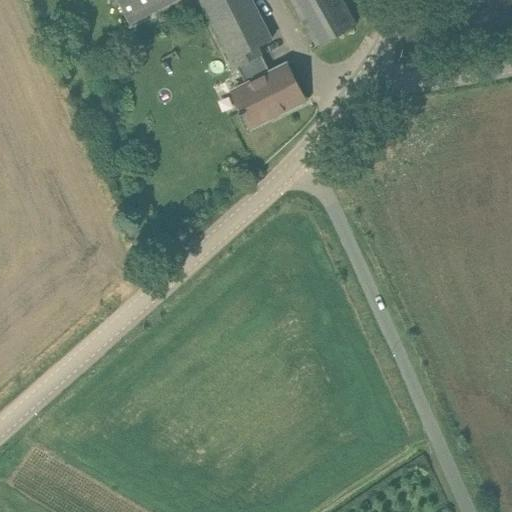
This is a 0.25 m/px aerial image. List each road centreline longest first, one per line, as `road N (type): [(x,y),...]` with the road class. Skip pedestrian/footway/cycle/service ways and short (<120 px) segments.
road 1 (tertiary): [(0,425),(305,153)]
road 2 (unclassified): [(305,153),(466,511)]
road 3 (tertiary): [(369,74),(416,80),(511,64)]
road 4 (unknown): [(369,74),(327,82),(274,0)]
